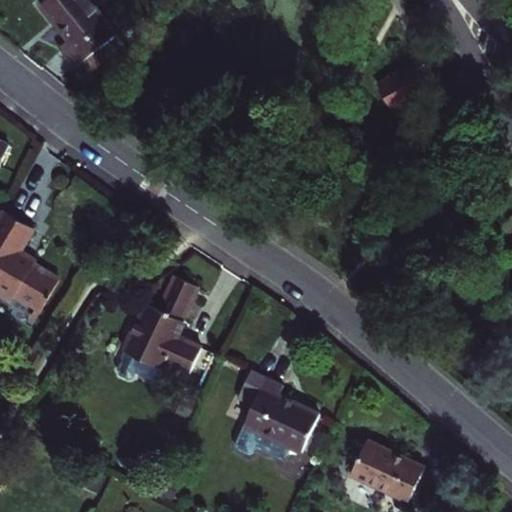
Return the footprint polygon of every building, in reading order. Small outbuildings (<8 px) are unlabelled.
[(103,49),(119,36),(90,0),(50,0),(43,6),(71,40),(64,47),(71,56),(80,67),(82,66),(93,77),(113,61),(103,49)] [(414,66),(396,75),(408,97),(410,96),(426,88),(414,66)] [(408,97),(396,75),(380,84),(396,112),(414,103),(410,96),(408,97)] [(0,296),(12,303),(13,301),(40,314),(57,283),(32,269),(34,263),(26,259),(18,255),(29,232),(1,216),(0,218),(0,296)] [(193,373),(205,345),(190,339),(181,335),(202,286),(176,276),(160,309),(147,304),(128,348),(168,366),(170,362),(193,373)] [(307,449),(323,410),(298,398),(284,392),(288,383),(255,368),(242,398),(258,404),(244,437),(275,451),(281,438),(307,449)] [(413,496),(429,461),(404,450),(370,434),(355,469),(413,496)]
